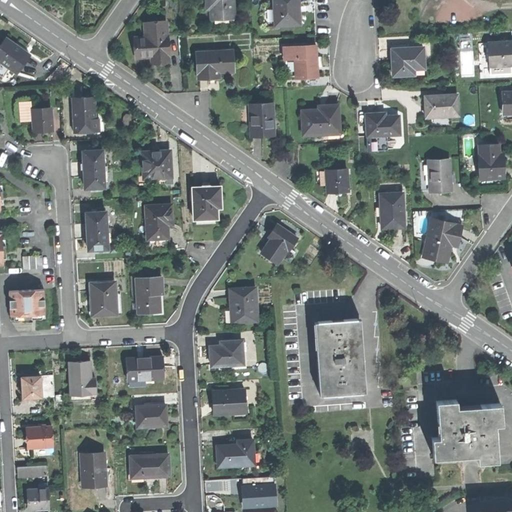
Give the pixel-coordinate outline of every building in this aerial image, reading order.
[(212,19),(236,17),(234,0),(207,0),(207,2),(211,2),(212,19)] [(301,0),(275,0),(277,26),(299,25),(298,13),(298,6),(301,6),(301,0)] [(153,62),(170,61),(168,21),(146,23),(147,37),(137,38),(138,49),(138,58),(152,57),(153,62)] [(6,39),(0,47),(0,60),(19,73),(31,56),(19,48),(6,39)] [(511,41),(489,43),(490,66),(511,64),(511,41)] [(317,45),(284,47),(285,59),(296,58),(297,77),(319,76),(318,61),(317,45)] [(393,62),(394,75),(415,75),(414,70),(425,69),(424,47),(392,49),(393,62)] [(198,52),(199,78),(208,77),(219,77),(218,71),(234,71),(233,50),(198,52)] [(74,99),(96,98),(95,85),(81,85),(69,86),(70,99),(74,99)] [(503,113),(511,113),(511,92),(502,93),(503,113)] [(426,107),(427,117),(460,115),(459,94),(426,96),(426,107)] [(97,119),(96,98),(74,99),(75,120),(97,119)] [(21,122),(34,122),(33,110),(32,102),(20,103),(21,122)] [(252,136),(276,134),(274,102),(250,104),(251,119),(252,136)] [(304,110),(305,135),(341,134),(339,105),(331,105),(321,105),(321,110),(304,110)] [(34,122),(35,132),(44,131),(54,130),(52,109),(33,110),(34,122)] [(367,114),(368,143),(388,141),(388,135),(400,134),(399,116),(387,116),(379,117),(379,113),(367,114)] [(500,143),(481,144),(482,155),(480,155),(481,178),(506,177),(506,166),(505,153),(501,153),(500,143)] [(85,181),(85,188),(105,187),(103,151),(83,152),(84,161),(85,181)] [(143,153),(145,173),(153,172),(153,178),(172,177),(170,151),(157,152),(143,153)] [(431,191),(451,190),(451,180),(449,160),(429,161),(431,191)] [(328,170),(329,192),(339,191),(349,191),(348,169),(328,170)] [(193,186),(194,219),(219,218),(218,207),(223,207),(222,186),(211,186),(211,184),(206,184),(202,184),(202,186),(193,186)] [(393,227),(405,226),(404,193),(381,193),(382,207),(379,207),(379,215),(382,215),(382,227),(393,227)] [(172,204),(146,206),(148,239),(169,238),(169,231),(169,224),(173,224),(172,204)] [(84,244),(84,251),(104,250),(102,213),(82,214),(83,223),(84,244)] [(432,219),(425,255),(448,260),(451,244),(455,245),(457,237),(459,225),(432,219)] [(261,252),(277,263),(287,249),(289,250),(298,237),(277,223),(269,235),(271,237),(266,244),(261,252)] [(20,259),(20,272),(40,271),(39,257),(20,259)] [(157,278),(131,280),(133,314),(156,313),(155,301),(155,295),(158,295),(157,278)] [(86,300),(87,316),(112,315),(110,283),(85,284),(86,300)] [(235,322),(259,320),(257,287),(230,288),(231,296),(231,305),(234,305),(235,322)] [(6,293),(8,319),(21,318),(22,321),(25,320),(29,320),(29,317),(42,316),(40,291),(6,293)] [(332,320),(318,321),(324,394),(338,393),(337,390),(349,389),(349,393),(363,392),(357,318),(344,319),(344,323),(337,323),(332,323),(332,320)] [(212,365),(245,363),(243,339),(221,341),(221,345),(211,346),(211,356),(212,365)] [(122,360),(123,382),(125,382),(125,388),(140,387),(140,380),(159,380),(158,358),(137,359),(122,360)] [(66,363),(68,397),(93,396),(92,384),(88,384),(87,362),(76,362),(66,363)] [(20,399),(52,397),(50,377),(19,379),(19,390),(20,399)] [(215,413),(246,412),(245,388),(214,390),(214,402),(215,413)] [(455,400),(436,402),(437,421),(441,421),(442,437),(438,438),(432,438),(434,459),(453,458),(453,454),(478,452),(478,456),(478,461),(498,460),(497,440),(493,441),(493,433),(492,424),(502,424),(500,404),(480,405),(480,409),(456,410),(455,400)] [(132,408),(133,429),(162,427),(162,417),(161,406),(132,408)] [(28,450),(51,448),(50,428),(26,430),(27,441),(28,450)] [(218,457),(219,466),(255,463),(254,438),(242,439),(242,443),(217,445),(218,457)] [(79,488),(102,487),(101,474),(100,454),(78,455),(79,488)] [(126,458),(128,480),(165,478),(164,467),(164,456),(126,458)] [(27,478),(44,477),(43,467),(27,468),(27,478)] [(241,478),(243,511),(249,511),(276,510),(274,476),(241,478)] [(45,511),(45,489),(25,490),(25,500),(26,510),(36,510),(36,511),(45,511)]
